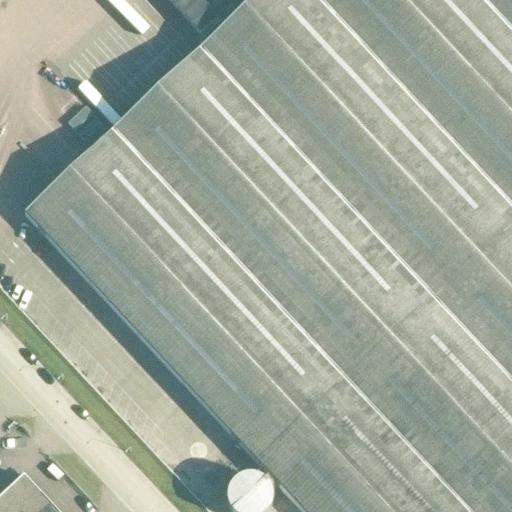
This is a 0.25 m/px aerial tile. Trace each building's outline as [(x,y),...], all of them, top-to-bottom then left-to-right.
[(511,0),(256,0),(25,216),(242,449),(511,196),(511,0)] [(197,0),(216,20),(237,0),(197,0)] [(511,511),(511,196),(242,449),(300,511),(511,511)] [(24,478),(3,497),(16,511),(45,511),(51,507),(24,478)] [(16,511),(3,497),(0,499),(0,511),(16,511)]
